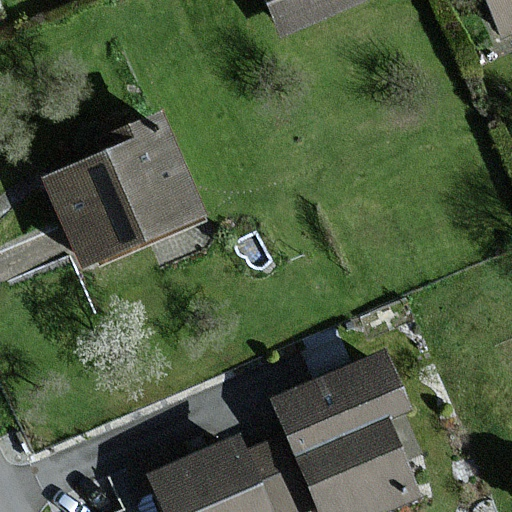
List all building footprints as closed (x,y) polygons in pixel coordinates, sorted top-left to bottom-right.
[(355,0),(275,0),(288,29),(355,0)] [(511,0),(492,0),(505,26),(511,22),(511,0)] [(208,211),(167,112),(114,134),(120,148),(54,175),(89,260),(208,211)] [(280,396),(294,431),(302,451),(324,504),(326,511),(378,511),(420,495),(388,416),(409,408),(387,353),(280,396)] [(304,511),(324,504),(302,451),(294,431),(249,450),(273,511),(304,511)] [(172,511),(273,511),(249,450),(243,437),(156,472),(172,511)]
